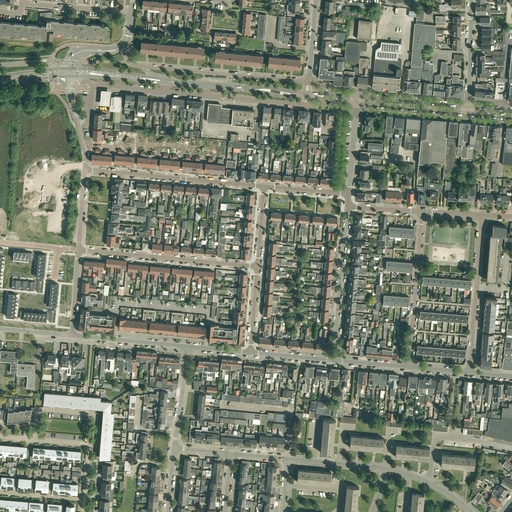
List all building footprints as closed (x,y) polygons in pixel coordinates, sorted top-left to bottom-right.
[(450,0),(451,3),(451,5),(448,5),(447,8),(451,8),(451,6),(461,6),(461,5),(463,5),(463,2),(461,1),(461,0),(450,0)] [(299,6),(291,5),(287,4),(287,11),(287,15),(294,16),(294,11),(299,12),(299,6)] [(352,10),(345,9),(341,8),(332,7),(325,7),(325,13),(332,14),(332,11),(342,12),(342,17),(348,18),(348,16),(358,17),(364,18),(365,14),(368,14),(368,12),(351,11),(352,10)] [(73,22),(68,22),(64,21),(64,22),(59,22),(59,21),(62,19),(62,16),(51,15),(52,12),(40,13),(40,18),(39,23),(42,25),(42,26),(37,25),(28,24),(28,25),(24,24),(24,23),(14,23),(10,23),(10,22),(1,21),(1,22),(0,22),(0,36),(0,35),(8,36),(8,37),(14,38),(14,37),(22,37),(21,38),(28,39),(28,38),(35,38),(35,39),(41,40),(41,39),(46,39),(46,40),(52,41),(53,34),(57,35),(57,36),(63,36),(63,35),(71,36),(71,37),(77,37),(77,36),(85,37),(85,38),(91,39),(91,38),(98,38),(98,39),(105,40),(105,39),(109,39),(110,28),(108,27),(108,25),(105,25),(105,27),(104,27),(104,23),(102,23),(101,25),(100,25),(100,24),(91,24),(87,24),(87,23),(77,22),(77,23),(73,23),(73,22)] [(244,13),(243,20),(251,20),(251,13),(252,13),(252,12),(250,12),(250,13),(244,13)] [(490,17),(480,17),(480,18),(479,19),(479,22),(480,23),(480,24),(487,24),(487,27),(493,27),(493,21),(490,21),(490,17)] [(372,21),(358,20),(356,38),(370,40),(372,21)] [(209,24),(202,23),(201,26),(200,26),(200,31),(208,31),(209,24)] [(421,75),(422,75),(422,73),(423,63),(422,63),(423,51),(429,52),(430,48),(434,48),(435,25),(430,25),(423,24),(414,23),(410,69),(408,91),(419,92),(420,78),(421,75)] [(250,27),(242,27),(242,34),(249,35),(250,27)] [(322,37),(328,38),(332,38),(338,39),(341,39),(345,40),(345,33),(336,32),(323,31),(322,37)] [(236,39),(235,39),(236,34),(229,33),(228,40),(232,41),(231,41),(235,42),(235,40),(236,40),(236,39)] [(156,53),(157,42),(141,41),(140,52),(156,53)] [(344,60),(359,62),(359,58),(360,50),(361,42),(346,41),(345,54),(344,57),(344,60)] [(173,44),(157,42),(156,53),(172,55),(173,44)] [(372,88),(398,90),(400,75),(399,75),(399,74),(400,74),(400,73),(401,73),(401,69),(401,61),(397,60),(398,53),(400,53),(401,44),(381,42),(380,46),(376,49),(372,88)] [(189,45),(173,44),(172,55),(187,56),(189,45)] [(203,58),(204,46),(189,45),(187,56),(203,58)] [(230,62),(231,52),(215,50),(215,57),(214,57),(214,58),(214,61),(230,62)] [(491,55),(491,58),(491,60),(492,60),(496,60),(504,61),(505,51),(502,51),(486,51),(486,55),(491,55)] [(247,53),(231,52),(230,62),(246,64),(247,53)] [(263,55),(247,53),(246,64),(262,66),(263,55)] [(267,66),(283,68),(284,57),(268,55),(267,66)] [(344,57),(336,56),(336,59),(335,68),(335,69),(334,75),(333,75),(333,79),(332,84),(333,84),(342,85),(343,75),(343,69),(344,60),(344,57)] [(300,58),(284,57),(283,68),(299,69),(300,58)] [(331,59),(320,58),(319,66),(318,78),(333,79),(333,75),(334,75),(335,69),(335,68),(336,59),(331,59)] [(359,58),(359,62),(358,67),(358,70),(359,70),(358,77),(357,86),(367,87),(369,59),(359,58)] [(426,93),(429,64),(423,63),(422,73),(422,75),(421,78),(422,78),(422,82),(421,92),(426,93)] [(354,69),(354,72),(344,71),(344,75),(343,75),(342,85),(357,86),(358,77),(359,70),(358,70),(358,67),(353,67),(353,69),(354,69)] [(495,99),(495,94),(496,88),(496,84),(487,83),(484,83),(482,83),(481,84),(477,84),(475,83),(475,90),(475,91),(475,92),(475,97),(481,98),(484,98),(495,99)] [(111,91),(101,90),(101,91),(100,99),(100,104),(110,105),(113,105),(114,96),(113,96),(111,96),(111,92),(111,91)] [(133,108),(135,95),(131,94),(125,94),(124,108),(133,108)] [(133,113),(133,119),(133,120),(137,120),(137,117),(146,118),(147,115),(147,110),(147,111),(146,111),(148,96),(138,95),(137,110),(134,110),(133,113)] [(113,105),(110,105),(109,110),(113,111),(120,111),(122,97),(114,96),(113,105)] [(230,124),(231,108),(219,107),(219,105),(208,104),(206,122),(230,124)] [(271,108),(264,107),(263,120),(260,120),(260,122),(257,122),(256,132),(255,143),(258,143),(264,143),(265,137),(266,128),(268,128),(269,128),(271,108)] [(254,111),(231,108),(230,124),(250,126),(250,130),(249,130),(249,132),(252,133),(253,131),(254,131),(256,132),(257,122),(255,122),(256,118),(254,118),(254,111)] [(280,122),(280,118),(281,108),(275,108),(274,119),(271,119),(270,129),(274,129),(275,123),(277,123),(277,122),(280,122)] [(320,127),(321,113),(314,112),(313,120),(310,120),(309,135),(313,135),(313,126),(320,127)] [(336,125),(337,117),(334,117),(334,115),(331,114),(330,113),(325,113),(324,122),(325,122),(325,127),(333,128),(333,125),(336,125)] [(371,126),(372,116),(368,116),(368,115),(368,114),(367,113),(365,114),(364,115),(364,117),(365,118),(364,119),(363,119),(363,124),(366,125),(365,132),(368,133),(369,126),(371,126)] [(391,132),(393,116),(386,116),(385,137),(388,137),(392,137),(392,132),(391,132)] [(404,117),(398,117),(395,116),(394,128),(396,129),(401,129),(403,129),(404,117)] [(420,119),(412,118),(409,149),(418,150),(420,119)] [(419,159),(418,175),(429,176),(430,161),(444,162),(446,137),(444,136),(446,121),(422,119),(419,159)] [(457,122),(449,121),(445,171),(453,172),(455,154),(455,146),(457,122)] [(455,154),(457,154),(457,156),(461,156),(464,123),(460,123),(460,122),(458,146),(455,146),(455,154)] [(469,123),(464,123),(461,156),(461,160),(464,161),(464,158),(466,158),(472,159),(473,147),(471,147),(471,146),(475,146),(477,124),(472,123),(472,124),(472,123),(471,123),(471,124),(469,124),(470,123),(469,123)] [(486,137),(487,125),(478,124),(476,147),(482,148),(483,136),(486,137)] [(493,158),(494,148),(497,126),(487,125),(486,137),(486,139),(489,140),(486,157),(493,158)] [(511,127),(506,126),(502,164),(511,165),(511,127)] [(401,137),(395,137),(392,137),(391,146),(390,152),(391,152),(390,162),(395,162),(396,153),(399,153),(399,145),(400,145),(401,137)] [(335,149),(335,141),(329,140),(325,140),(324,144),(329,144),(329,148),(335,149)] [(381,152),(382,143),(368,142),(368,146),(370,146),(369,151),(381,152)] [(326,170),(326,172),(325,185),(327,185),(327,186),(330,186),(332,185),(332,183),(331,182),(331,178),(332,178),(335,150),(331,150),(330,154),(327,154),(327,158),(326,166),(326,170)] [(359,157),(359,160),(360,160),(360,161),(363,161),(363,162),(368,163),(368,158),(370,159),(370,158),(382,159),(383,153),(369,152),(369,155),(360,154),(360,157),(359,157)] [(250,175),(250,179),(255,180),(256,171),(257,171),(258,159),(258,154),(252,154),(252,159),(251,171),(250,171),(250,175)] [(370,170),(368,170),(360,169),(359,177),(367,178),(367,177),(368,177),(369,175),(368,174),(370,174),(370,170)] [(372,179),(367,179),(367,182),(360,182),(359,188),(369,189),(370,183),(372,183),(372,179)] [(446,181),(445,187),(448,187),(447,199),(455,200),(455,192),(451,191),(451,190),(450,190),(450,181),(446,181)] [(428,186),(428,187),(428,191),(430,191),(430,198),(437,199),(438,193),(441,193),(441,184),(435,183),(435,186),(428,186)] [(480,201),(486,201),(487,189),(484,189),(484,188),(481,188),(481,183),(478,183),(478,189),(480,189),(480,201)] [(385,200),(393,201),(394,191),(394,187),(388,187),(388,185),(381,184),(381,192),(386,192),(385,200)] [(123,186),(115,185),(112,185),(112,192),(114,192),(122,193),(124,193),(129,193),(130,186),(123,186)] [(475,199),(476,187),(469,186),(469,193),(463,192),(463,191),(458,191),(458,200),(467,200),(467,198),(475,199)] [(394,187),(394,191),(393,201),(400,201),(401,192),(400,192),(401,188),(394,187)] [(425,195),(428,195),(428,191),(428,187),(423,187),(422,193),(417,193),(417,201),(424,202),(425,195)] [(413,191),(405,190),(405,191),(404,195),(407,195),(407,201),(412,201),(413,191)] [(488,280),(489,281),(496,281),(497,281),(498,281),(499,276),(498,276),(498,271),(499,270),(499,271),(500,266),(499,265),(499,260),(500,260),(500,255),(500,250),(501,250),(501,245),(500,245),(501,239),(502,239),(502,236),(505,236),(506,226),(492,225),(492,230),(493,230),(493,233),(492,233),(491,235),(492,235),(491,238),(489,238),(489,243),(490,243),(491,243),(490,249),(489,248),(488,254),(489,254),(490,254),(489,259),(488,259),(487,264),(488,264),(489,264),(488,269),(487,269),(487,274),(487,275),(487,274),(488,275),(488,280)] [(395,239),(395,236),(396,227),(389,226),(389,228),(386,228),(386,235),(385,235),(385,241),(385,246),(388,246),(389,240),(393,240),(393,239),(395,239)] [(352,244),(351,249),(352,249),(352,250),(360,251),(360,252),(368,252),(368,250),(361,249),(361,246),(356,246),(357,245),(352,244)] [(11,279),(10,288),(18,289),(19,280),(11,279)] [(19,280),(18,289),(25,290),(26,281),(19,280)] [(26,281),(25,290),(33,291),(34,282),(26,281)] [(87,328),(88,323),(91,324),(91,328),(114,331),(115,315),(107,314),(107,316),(89,314),(89,309),(81,309),(79,327),(87,328)] [(259,345),(264,345),(265,344),(265,331),(266,330),(267,320),(263,319),(262,330),(263,330),(262,337),(260,337),(259,340),(258,340),(258,344),(259,345)] [(237,328),(233,328),(218,326),(219,325),(211,324),(209,340),(232,342),(233,337),(236,337),(236,342),(244,343),(245,324),(237,324),(237,328)] [(364,346),(358,345),(355,345),(353,345),(346,344),(345,350),(355,351),(355,348),(360,348),(360,354),(360,356),(363,356),(364,346)] [(11,362),(11,372),(10,372),(17,373),(17,371),(18,365),(19,352),(16,351),(16,352),(16,353),(12,353),(12,351),(5,351),(4,352),(1,352),(1,350),(0,359),(0,360),(0,358),(4,359),(4,361),(11,362)] [(511,350),(504,350),(503,358),(511,358),(511,350)] [(132,371),(133,360),(131,359),(132,353),(125,353),(125,359),(128,359),(127,371),(132,371)] [(45,361),(45,366),(53,367),(53,366),(58,366),(59,358),(56,357),(56,355),(48,355),(47,357),(47,358),(47,359),(47,361),(45,361)] [(62,356),(61,365),(62,365),(61,369),(67,369),(67,374),(67,375),(70,375),(70,374),(70,371),(71,361),(68,360),(69,357),(62,356)] [(77,358),(76,370),(78,370),(79,366),(81,366),(84,367),(85,361),(85,358),(82,358),(77,358)] [(502,369),(508,370),(508,364),(511,364),(511,363),(511,359),(509,359),(503,359),(502,363),(502,369)] [(21,365),(18,365),(17,371),(21,372),(21,373),(28,373),(27,388),(26,388),(33,388),(34,373),(35,364),(33,364),(33,365),(33,367),(29,367),(29,364),(21,364),(21,365)] [(314,367),(309,366),(308,383),(307,383),(306,385),(305,392),(309,392),(310,387),(311,380),(310,376),(313,377),(314,367)] [(417,376),(409,375),(407,387),(416,387),(417,376)] [(81,394),(81,396),(78,395),(77,405),(85,406),(86,396),(83,396),(84,394),(81,394)] [(88,396),(86,396),(85,406),(87,406),(94,407),(95,397),(88,396)] [(323,402),(323,408),(322,414),(330,415),(331,408),(331,403),(323,402)] [(511,403),(508,403),(508,404),(508,408),(505,407),(502,407),(501,415),(501,416),(500,419),(495,418),(490,418),(488,418),(487,431),(485,430),(484,435),(502,439),(511,441),(511,403)] [(31,409),(25,409),(25,420),(25,418),(30,419),(30,420),(31,413),(34,414),(34,415),(35,407),(31,407),(31,409)] [(7,424),(7,423),(7,421),(13,421),(14,411),(14,412),(5,411),(4,419),(4,418),(7,418),(7,424)] [(274,413),(273,419),(273,421),(287,422),(287,414),(274,413)] [(322,427),(322,436),(334,437),(336,420),(323,419),(323,426),(322,427)] [(164,428),(165,422),(154,421),(153,424),(158,425),(158,427),(158,428),(158,430),(163,430),(164,428)] [(136,440),(140,440),(147,441),(148,434),(147,434),(148,432),(141,431),(141,434),(141,437),(136,437),(136,440)] [(358,448),(366,449),(367,436),(351,435),(350,448),(358,448)] [(333,453),(334,437),(322,436),(321,444),(320,452),(333,453)] [(367,436),(366,449),(374,450),(383,451),(384,438),(367,436)] [(403,458),(412,459),(413,446),(405,445),(396,445),(395,457),(403,458)] [(429,447),(419,447),(413,446),(412,459),(420,459),(428,460),(429,447)] [(20,447),(19,456),(25,457),(28,457),(29,449),(29,450),(26,450),(26,447),(20,447)] [(39,457),(40,448),(34,448),(34,451),(31,450),(31,449),(29,466),(32,466),(33,462),(32,462),(32,458),(33,458),(33,459),(39,460),(39,457)] [(146,453),(135,451),(131,451),(129,451),(126,450),(125,454),(136,455),(136,458),(137,458),(137,460),(143,461),(143,458),(145,458),(146,453)] [(449,467),(457,468),(458,455),(442,454),(441,466),(449,467)] [(458,455),(457,468),(465,468),(473,469),(475,457),(458,455)] [(214,467),(220,468),(221,462),(219,462),(219,459),(214,458),(214,464),(206,464),(206,460),(203,460),(203,466),(214,467)] [(511,474),(511,467),(508,464),(509,463),(510,464),(511,463),(506,459),(503,458),(500,463),(510,471),(509,473),(511,474)] [(113,471),(114,462),(106,461),(106,464),(103,464),(103,470),(113,471)] [(239,470),(246,470),(248,470),(249,462),(242,461),(242,464),(240,464),(239,470)] [(314,471),(308,470),(298,469),(297,481),(305,482),(313,483),(314,471)] [(113,471),(103,470),(102,476),(105,476),(105,479),(111,480),(112,471),(113,471)] [(331,472),(314,471),(313,483),(322,484),(330,484),(331,472)] [(480,473),(477,479),(482,482),(483,482),(485,478),(487,475),(480,473)] [(13,485),(16,485),(16,478),(8,477),(7,487),(12,488),(13,485)] [(511,488),(511,486),(511,481),(504,477),(501,483),(511,488)] [(25,479),(16,478),(16,485),(19,486),(19,488),(24,489),(25,479)] [(30,487),(33,487),(34,480),(25,479),(24,489),(30,489),(30,487)] [(36,490),(41,490),(42,479),(37,479),(37,480),(34,480),(33,487),(36,487),(36,490)] [(48,480),(42,479),(41,490),(47,491),(47,488),(50,488),(51,481),(48,481),(48,480)] [(101,488),(110,489),(111,480),(105,479),(104,482),(102,482),(101,488)] [(53,491),(59,492),(60,482),(54,482),(54,481),(51,481),(50,488),(53,489),(53,491)] [(497,490),(505,494),(507,489),(499,485),(497,490)] [(346,494),(345,502),(357,503),(358,496),(359,487),(346,486),(346,494)] [(502,498),(505,494),(497,490),(492,487),(490,491),(494,493),(494,494),(502,498)] [(103,497),(109,498),(110,489),(101,488),(101,494),(103,494),(103,497)] [(410,510),(423,511),(424,494),(412,493),(411,501),(410,510)] [(495,509),(497,505),(484,494),(483,496),(478,493),(477,494),(475,496),(480,500),(481,499),(486,502),(495,509)] [(486,493),(484,494),(497,505),(500,501),(492,495),(491,496),(486,493)] [(109,507),(109,498),(103,497),(103,500),(100,500),(100,506),(109,507)] [(30,505),(27,505),(26,511),(29,511),(35,511),(36,502),(30,502),(30,505)] [(44,511),(45,506),(42,506),(42,503),(36,502),(35,511),(44,511)] [(356,511),(357,503),(345,502),(344,510),(344,511),(356,511)]
